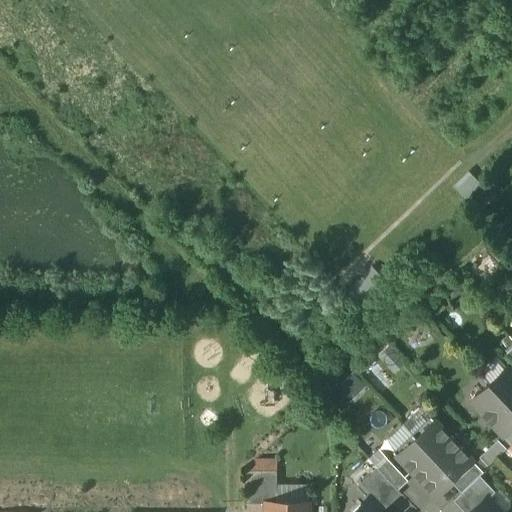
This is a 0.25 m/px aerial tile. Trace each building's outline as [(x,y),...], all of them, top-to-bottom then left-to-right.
[(469,198),(485,183),(471,169),(455,184),(469,198)] [(375,266),(345,293),(357,306),(387,279),(375,266)] [(511,369),(508,366),(489,384),(511,407),(511,369)] [(354,372),(338,387),(351,400),(367,385),(354,372)] [(511,428),(511,407),(489,384),(470,401),(503,436),(511,428)] [(414,474),(451,438),(431,417),(393,452),(414,474)] [(434,496),(472,460),(451,438),(414,474),(434,496)] [(408,480),(387,458),(377,468),(398,490),(408,480)] [(483,472),(475,463),(453,484),(461,492),(480,475),(483,472)] [(398,490),(377,468),(358,486),(369,498),(369,497),(382,511),(401,494),(398,490)] [(276,470),(244,470),(244,503),(267,503),(277,503),(276,470)] [(495,491),(480,475),(461,492),(453,500),(464,511),(470,511),(484,499),(485,500),(489,497),(495,491)] [(369,498),(353,511),(383,511),(382,511),(369,497),(369,498)] [(502,511),(489,497),(485,500),(484,499),(470,511),(502,511)] [(277,503),(267,503),(266,511),(307,511),(307,502),(277,503)]
